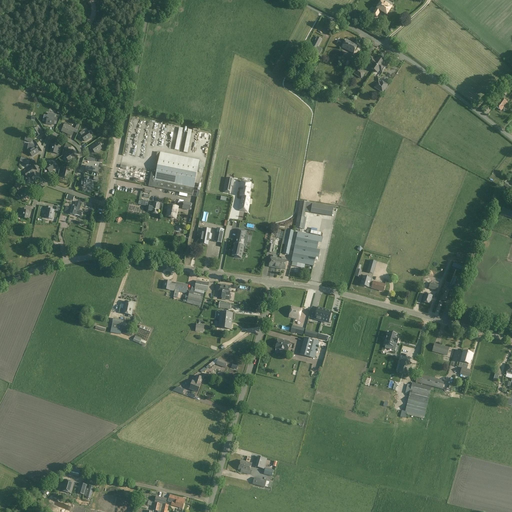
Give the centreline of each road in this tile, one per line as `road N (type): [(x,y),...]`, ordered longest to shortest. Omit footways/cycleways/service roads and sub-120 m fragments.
road 1 (track): [(12,511),(260,331)]
road 2 (unclassified): [(511,138),(402,55),(296,0)]
road 3 (tertiary): [(511,339),(274,282)]
road 4 (unclassified): [(207,511),(274,282)]
road 5 (tertiary): [(274,282),(97,257)]
road 6 (unclassified): [(150,0),(117,152)]
road 7 (track): [(145,21),(41,65),(0,67)]
road 8 (track): [(211,500),(66,476)]
road 9 (unclassified): [(112,129),(0,71)]
